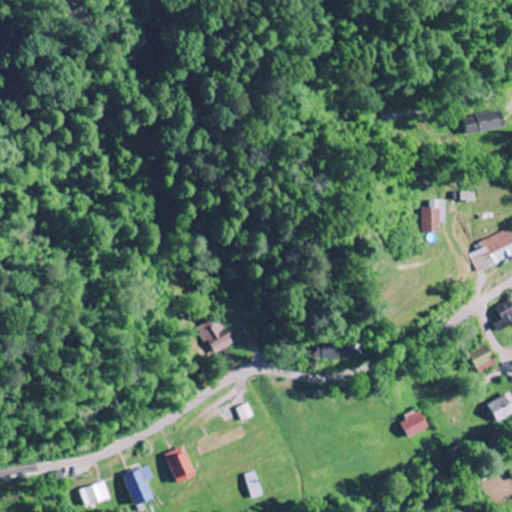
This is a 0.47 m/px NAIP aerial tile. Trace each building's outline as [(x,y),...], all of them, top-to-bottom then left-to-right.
[(506,128),(502,110),(464,120),(469,138),(506,128)] [(444,201),(424,201),(424,234),(444,234),(444,201)] [(511,257),(511,238),(509,230),(465,251),(476,274),(511,257)] [(459,278),(451,277),(449,286),(457,288),(459,278)] [(511,324),(511,309),(493,320),(500,331),(511,324)] [(233,346),(218,316),(197,327),(211,356),(233,346)] [(319,363),(361,356),(358,340),(317,347),(319,363)] [(496,364),(487,344),(469,352),(478,372),(496,364)] [(488,406),(498,423),(511,415),(511,404),(507,395),(488,406)] [(429,428),(418,410),(399,422),(410,440),(429,428)] [(218,433),(196,442),(202,457),(248,438),(243,427),(220,437),(218,433)] [(198,474),(183,449),(166,459),(181,484),(198,474)] [(153,498),(144,470),(125,476),(134,504),(153,498)] [(85,487),(86,496),(88,496),(88,504),(109,504),(109,486),(85,487)]
